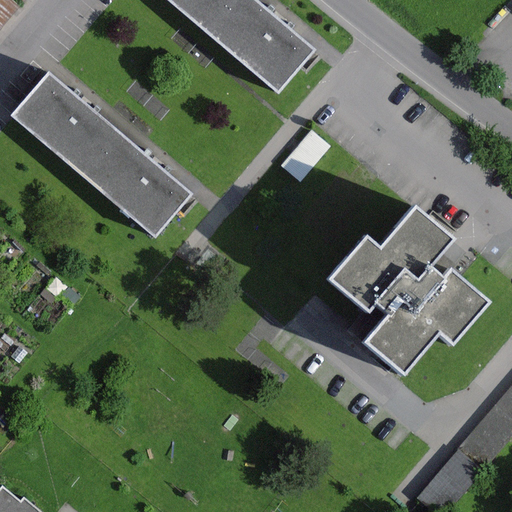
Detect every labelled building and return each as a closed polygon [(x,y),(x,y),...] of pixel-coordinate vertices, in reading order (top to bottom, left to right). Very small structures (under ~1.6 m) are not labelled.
[(0,0),(0,33),(24,5),(17,0),(0,0)] [(262,0),(172,0),(282,93),(320,48),(262,0)] [(53,69),(16,113),(160,235),(196,193),(53,69)] [(315,125),(284,158),(302,175),(333,141),(315,125)] [(381,245),(367,234),(330,276),(369,309),(375,302),(389,314),(366,341),(404,372),(439,331),(454,343),(490,300),(452,268),(443,278),(429,266),(454,236),(416,204),(381,245)] [(449,511),(511,439),(511,390),(422,496),(440,511),(449,511)] [(47,511),(48,511),(29,495),(25,500),(7,484),(0,491),(0,511),(47,511)]
